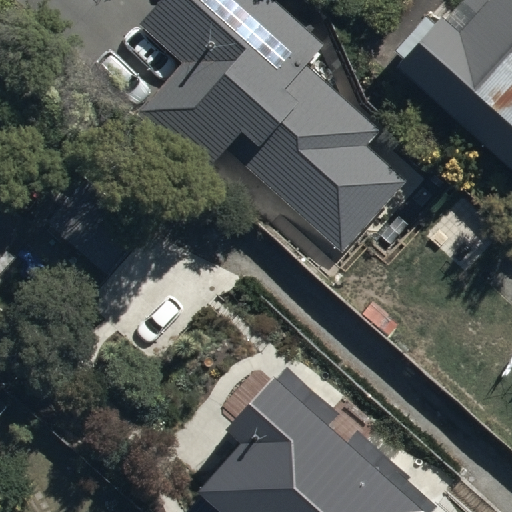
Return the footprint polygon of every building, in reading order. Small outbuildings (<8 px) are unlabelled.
[(207,74),(172,114),(215,152),(227,138),(344,241),(401,176),(369,148),(372,119),(304,59),(318,42),(270,0),(155,0),(152,5),(160,12),(150,24),(207,74)] [(511,0),(467,0),(391,83),(511,194),(511,0)] [(84,181),(44,226),(105,279),(145,234),(84,181)] [(0,274),(25,246),(0,223),(0,274)] [(246,444),(204,491),(228,511),(435,511),(440,506),(285,369),(230,431),(246,444)]
